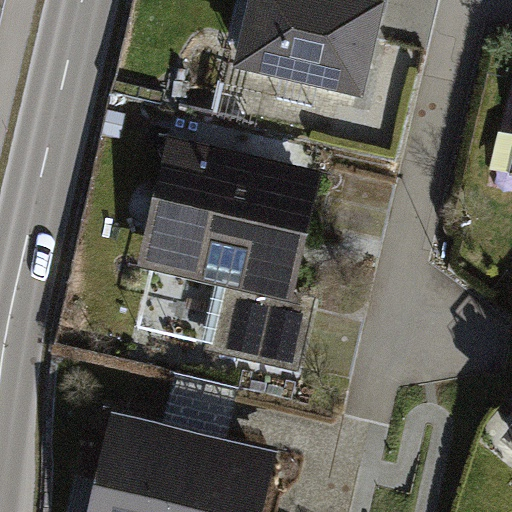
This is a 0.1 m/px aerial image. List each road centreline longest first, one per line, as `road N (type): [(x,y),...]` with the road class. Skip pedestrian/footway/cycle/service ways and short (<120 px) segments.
road 1 (residential): [(467,0),(367,419)]
road 2 (tertiary): [(0,376),(85,0)]
